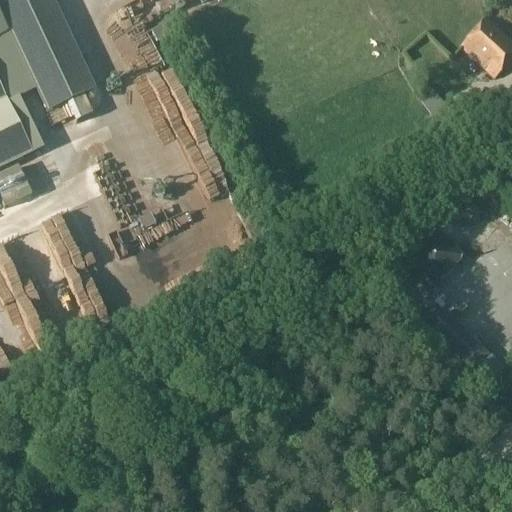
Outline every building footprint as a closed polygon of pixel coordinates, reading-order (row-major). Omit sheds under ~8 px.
[(0,0),(0,20),(46,118),(92,96),(46,0),(0,0)] [(176,0),(152,0),(160,16),(180,6),(176,0)] [(511,60),(511,47),(486,22),(460,48),(493,80),(511,60)] [(0,170),(29,157),(0,96),(0,170)] [(490,100),(482,108),(494,122),(502,114),(490,100)] [(457,123),(448,112),(443,106),(430,116),(453,143),(469,131),(461,120),(457,123)] [(403,260),(432,290),(463,260),(432,230),(403,260)] [(418,320),(426,309),(414,301),(406,312),(418,320)] [(436,323),(427,332),(471,375),(487,359),(443,316),(436,323)]
